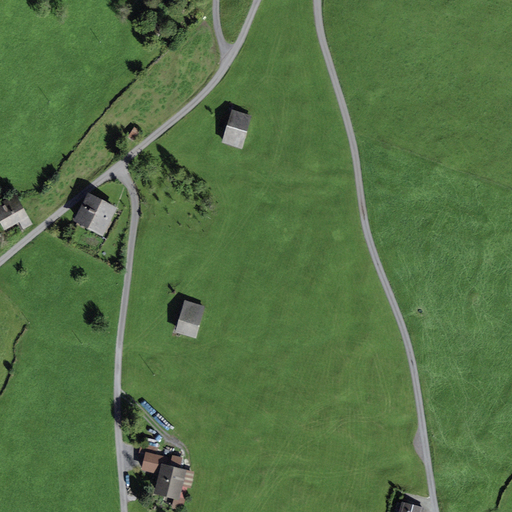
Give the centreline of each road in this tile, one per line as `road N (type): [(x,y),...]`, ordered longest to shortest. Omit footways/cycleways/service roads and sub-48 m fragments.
road 1 (unclassified): [(435,511),(415,376),(367,233),(317,0)]
road 2 (unclassified): [(257,0),(236,48),(200,96),(0,263)]
